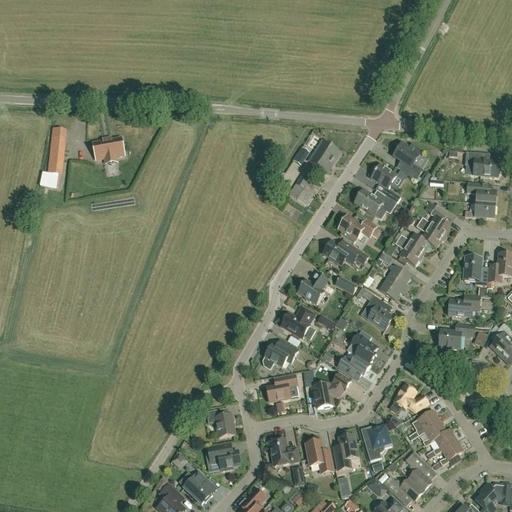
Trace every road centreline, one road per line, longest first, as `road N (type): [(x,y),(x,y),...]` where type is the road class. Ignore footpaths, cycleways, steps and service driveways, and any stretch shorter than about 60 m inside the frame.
road 1 (unclassified): [(382,124),(0,99)]
road 2 (residential): [(248,429),(362,416),(403,356),(410,315),(465,232),(511,234)]
road 3 (residential): [(240,388),(238,372),(271,312),(276,283),(382,124)]
road 4 (residential): [(127,511),(199,400),(240,388)]
road 5 (unclassified): [(382,124),(447,0)]
road 6 (residential): [(511,136),(382,124)]
